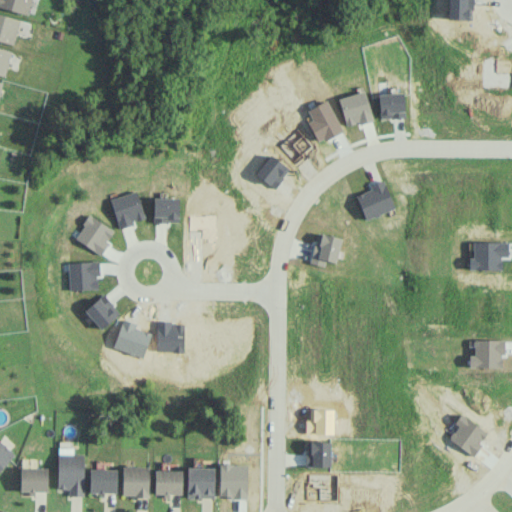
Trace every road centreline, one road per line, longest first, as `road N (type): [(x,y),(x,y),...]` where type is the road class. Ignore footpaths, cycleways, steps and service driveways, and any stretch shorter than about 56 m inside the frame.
road 1 (residential): [(511,148),(365,151),(326,172),(289,219),(276,291),(274,511)]
road 2 (residential): [(153,293),(166,286),(172,265),(149,247),(134,253),(127,273),(133,286),(153,293)]
